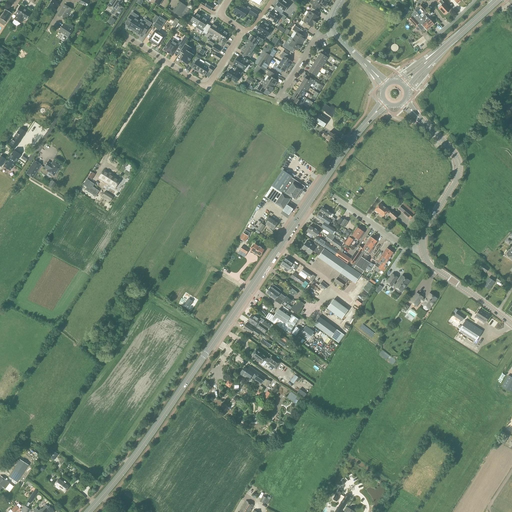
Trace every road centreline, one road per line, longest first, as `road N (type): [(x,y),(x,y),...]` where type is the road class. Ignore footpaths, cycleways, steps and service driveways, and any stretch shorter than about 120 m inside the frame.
road 1 (secondary): [(87,511),(386,102)]
road 2 (residential): [(115,59),(128,37),(208,84),(240,29)]
road 3 (tertiary): [(422,252),(424,230),(459,169),(450,148),(403,101)]
